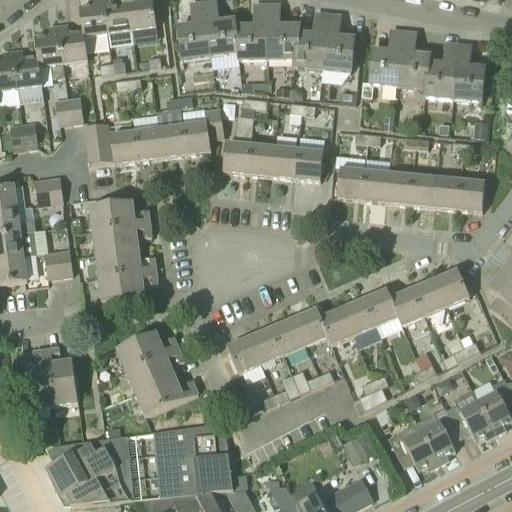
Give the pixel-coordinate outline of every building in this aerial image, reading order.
[(132,36),(128,7),(114,8),(113,0),(109,0),(103,1),(108,39),(132,36)] [(128,7),(132,36),(157,33),(152,0),(141,0),(142,5),(128,7)] [(85,42),(108,39),(103,1),(93,2),(94,11),(80,13),(83,37),(85,37),(85,42)] [(240,67),(236,31),(235,24),(219,26),(216,5),(203,7),(211,63),(211,64),(237,61),(238,67),(240,67)] [(183,67),(211,63),(203,7),(191,8),(194,30),(178,32),(181,51),(183,67)] [(240,67),(267,66),(267,9),(255,9),(255,31),(236,31),(240,67)] [(299,38),(300,31),(280,31),(279,9),(267,9),(267,66),(294,66),(296,66),(299,38)] [(323,76),(328,19),(316,18),(314,39),(299,38),(296,66),(294,66),(293,73),(323,76)] [(328,19),(323,76),(350,79),(351,79),(354,43),(339,42),(341,20),(328,19)] [(85,37),(83,37),(69,39),(68,30),(58,31),(63,69),(64,69),(88,66),(85,42),(85,37)] [(40,62),(41,75),(51,74),(52,83),(65,81),(64,69),(63,69),(58,31),(48,32),(50,41),(35,43),(38,62),(40,62)] [(398,93),(404,36),(391,35),(389,56),(373,55),(370,87),(364,87),(362,101),(372,102),(373,91),(398,93)] [(429,67),(429,68),(430,60),(414,59),(416,37),(404,36),(398,93),(424,96),(426,96),(429,67)] [(453,105),(459,49),(446,48),(444,69),(429,68),(429,67),(426,96),(424,96),(423,102),(453,105)] [(459,49),(453,105),(482,108),(485,73),(469,71),(471,50),(459,49)] [(40,62),(38,62),(24,64),(23,55),(13,56),(18,95),(19,95),(44,91),(43,84),(41,75),(40,62)] [(0,97),(18,95),(13,56),(3,58),(4,67),(0,67),(0,97)] [(150,73),(161,71),(160,61),(149,63),(150,73)] [(113,67),(114,78),(127,76),(125,66),(113,67)] [(102,80),(114,78),(113,67),(100,69),(102,80)] [(140,82),(128,84),(129,94),(142,93),(140,82)] [(117,96),(129,94),(128,84),(116,86),(117,96)] [(243,88),(243,96),(253,96),(253,88),(243,88)] [(276,92),(276,101),(288,102),(289,94),(276,92)] [(293,92),(292,103),(302,104),(303,98),(297,92),(293,92)] [(356,99),(340,97),(339,108),(355,109),(356,99)] [(191,101),(179,103),(181,113),(193,111),(191,101)] [(69,103),(72,130),(84,129),(81,102),(69,103)] [(59,132),(72,130),(69,103),(56,105),(59,132)] [(169,115),(181,113),(179,103),(168,105),(169,115)] [(252,149),(254,129),(256,104),(243,103),(242,120),(238,120),(235,147),(226,146),(223,177),(248,180),(251,149),(252,149)] [(256,104),(254,129),(265,131),(268,105),(256,104)] [(303,119),(304,109),(291,108),(290,118),(303,119)] [(304,109),(303,119),(315,120),(316,110),(304,109)] [(183,129),(187,160),(211,157),(210,145),(225,143),(221,113),(205,115),(206,126),(183,129)] [(384,122),(384,134),(394,135),(394,122),(384,122)] [(23,129),(26,155),(39,154),(35,127),(23,129)] [(488,128),(474,127),(473,142),(487,143),(488,128)] [(110,141),(110,139),(111,138),(109,128),(104,128),(85,131),(84,131),(85,144),(110,141)] [(449,129),(439,128),(439,138),(448,139),(449,129)] [(14,157),(26,155),(23,129),(10,131),(14,157)] [(163,164),(187,160),(183,129),(159,132),(163,164)] [(163,164),(159,132),(134,135),(138,167),(163,164)] [(134,135),(111,138),(110,139),(110,141),(112,152),(114,166),(114,170),(138,167),(134,135)] [(368,148),(369,138),(357,137),(356,147),(368,148)] [(369,138),(368,148),(380,149),(381,140),(369,138)] [(87,156),(112,152),(110,141),(85,144),(87,156)] [(416,153),(417,143),(405,142),(404,152),(416,153)] [(417,143),(416,153),(428,155),(429,144),(417,143)] [(463,158),(464,148),(452,147),(451,157),(463,158)] [(464,148),(463,158),(476,159),(477,149),(464,148)] [(275,151),(252,149),(251,149),(248,180),(272,182),(275,151)] [(296,185),(299,154),(296,153),(277,151),(275,151),(272,182),(296,185)] [(89,169),(114,166),(112,152),(87,156),(89,169)] [(299,154),(296,185),(321,187),(324,156),(299,154)] [(362,206),(364,176),(340,174),(337,203),(362,206)] [(386,208),(389,179),(364,176),(362,206),(386,208)] [(410,210),(413,181),(389,179),(386,208),(410,210)] [(434,213),(437,183),(413,181),(410,210),(434,213)] [(48,183),(51,210),(64,209),(60,182),(48,183)] [(39,212),(51,210),(48,183),(35,185),(39,212)] [(458,215),(461,186),(437,183),(434,213),(458,215)] [(461,186),(458,215),(482,218),(485,188),(461,186)] [(0,216),(18,214),(15,191),(15,190),(0,191),(0,216)] [(93,236),(150,229),(148,215),(134,217),(133,206),(90,212),(93,236)] [(36,236),(34,225),(19,227),(18,214),(0,216),(0,240),(34,236),(36,236)] [(96,260),(139,255),(138,244),(152,242),(150,229),(93,236),(96,260)] [(24,262),(37,260),(34,236),(0,240),(0,265),(24,262)] [(57,257),(61,282),(73,281),(70,255),(57,257)] [(99,284),(156,276),(154,263),(140,265),(139,255),(96,260),(99,284)] [(48,284),(61,282),(57,257),(48,258),(45,258),(45,259),(48,284)] [(24,262),(0,265),(0,289),(27,286),(24,262)] [(511,263),(503,275),(511,281),(511,263)] [(436,284),(447,312),(470,302),(458,275),(436,284)] [(511,281),(503,275),(488,294),(498,301),(488,313),(511,332),(511,331),(511,281)] [(156,276),(99,284),(103,309),(145,303),(144,292),(158,290),(156,276)] [(425,321),(447,312),(436,284),(413,294),(425,321)] [(399,322),(391,303),(387,294),(365,304),(377,331),(398,322),(399,322)] [(402,331),(425,321),(413,294),(391,303),(399,322),(398,322),(402,331)] [(377,332),(377,331),(365,304),(343,313),(355,341),(377,332)] [(328,342),(331,351),(355,341),(343,313),(321,323),(329,341),(328,342)] [(329,341),(321,323),(317,314),(295,324),(306,351),(328,342),(329,341)] [(284,361),(306,351),(295,324),(272,333),(284,361)] [(261,370),(284,361),(272,333),(250,343),(261,370)] [(126,377),(179,354),(174,342),(160,347),(156,337),(117,354),(126,377)] [(239,380),(261,370),(250,343),(227,352),(239,380)] [(469,361),(480,356),(475,347),(464,353),(469,361)] [(46,355),(54,412),(78,408),(73,366),(62,367),(60,353),(46,355)] [(458,367),(469,361),(464,353),(453,358),(458,367)] [(136,399),(175,382),(171,372),(184,367),(179,354),(126,377),(136,399)] [(29,415),(54,412),(46,355),(33,356),(35,371),(24,372),(29,415)] [(421,374),(426,383),(437,378),(432,368),(421,374)] [(415,389),(426,383),(421,374),(410,380),(415,389)] [(323,390),(319,380),(307,386),(302,375),(292,380),(300,400),(323,390)] [(323,390),(334,385),(330,376),(319,380),(323,390)] [(494,379),(498,387),(504,384),(500,376),(494,379)] [(278,409),(300,400),(292,380),(282,384),(286,394),(274,399),(278,409)] [(373,385),(377,394),(383,392),(389,389),(385,380),(373,385)] [(175,382),(136,399),(145,422),(198,399),(193,386),(179,391),(175,382)] [(511,399),(506,388),(504,384),(498,387),(493,390),(496,397),(479,406),(478,406),(496,440),(506,435),(503,431),(511,426),(511,425),(508,419),(511,416),(511,399)] [(366,399),(377,394),(373,385),(362,390),(366,399)] [(383,392),(377,394),(366,399),(359,402),(365,415),(388,403),(383,392)] [(478,406),(479,406),(473,395),(454,405),(457,410),(446,415),(461,443),(471,438),(475,446),(484,441),(486,445),(496,440),(478,406)] [(267,414),(278,409),(274,399),(263,404),(267,414)] [(452,449),(461,443),(446,415),(437,420),(435,419),(417,428),(439,470),(449,465),(447,461),(456,456),(452,449)] [(195,499),(213,498),(226,497),(234,496),(226,438),(225,428),(153,438),(160,503),(195,499)] [(430,475),(439,470),(417,428),(389,443),(404,473),(414,468),(418,476),(427,471),(430,475)] [(45,436),(47,452),(61,450),(58,434),(45,436)] [(342,447),(337,437),(327,443),(331,452),(342,447)] [(142,505),(143,505),(134,440),(61,450),(47,452),(46,452),(55,470),(46,474),(62,503),(66,501),(71,510),(71,511),(142,505)] [(355,469),(368,462),(357,442),(344,449),(355,469)] [(247,480),(233,481),(235,494),(248,493),(247,480)] [(322,505),(320,501),(297,511),(361,511),(373,506),(362,484),(322,505)] [(269,492),(276,505),(290,498),(286,491),(269,492)] [(234,496),(226,497),(234,511),(254,511),(245,495),(234,496)] [(219,511),(213,498),(195,499),(201,511),(219,511)] [(201,511),(195,499),(160,503),(143,505),(142,505),(144,511),(174,511),(176,511),(201,511)]
